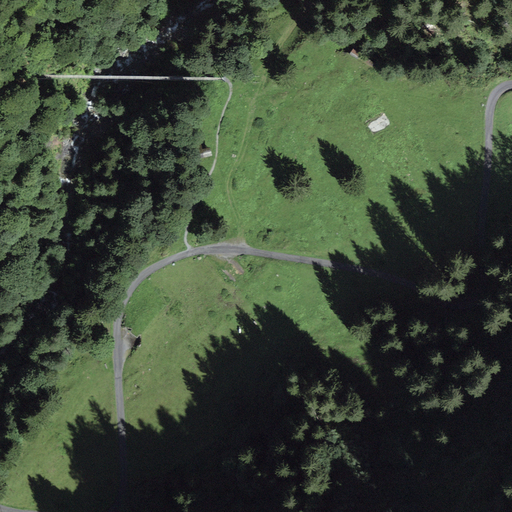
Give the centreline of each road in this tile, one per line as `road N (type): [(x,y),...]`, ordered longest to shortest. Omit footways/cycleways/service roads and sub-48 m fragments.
road 1 (track): [(452,306),(348,265),(242,249),(191,251),(150,269),(119,306),(120,511)]
road 2 (track): [(242,249),(226,183),(294,0)]
road 3 (track): [(511,80),(492,102),(480,283),(474,299),(452,306)]
